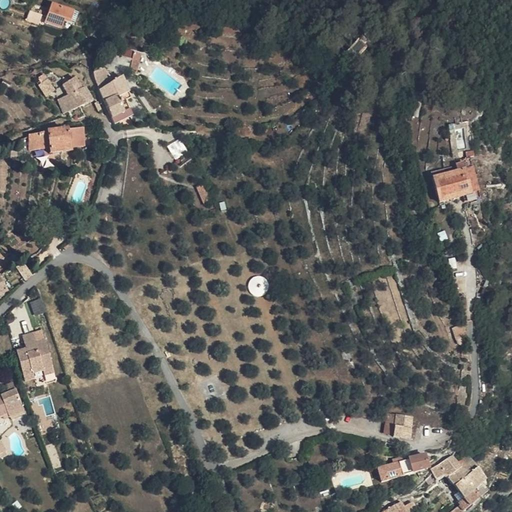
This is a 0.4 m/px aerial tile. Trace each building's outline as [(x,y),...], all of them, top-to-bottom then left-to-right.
[(63,16),(64,14),(72,17),(75,8),(53,0),(50,0),(46,11),(63,16)] [(29,10),(26,20),(39,24),(42,14),(29,10)] [(60,22),(63,16),(46,11),(44,16),(60,22)] [(366,49),(359,40),(344,54),(352,61),(366,49)] [(104,59),(105,58),(120,63),(124,52),(108,48),(106,54),(99,51),(97,57),(104,59)] [(120,63),(119,63),(129,68),(134,55),(124,52),(120,63)] [(348,65),(352,61),(344,54),(340,57),(348,65)] [(134,55),(129,68),(128,70),(136,74),(142,59),(140,58),(137,56),(134,55)] [(98,81),(109,75),(96,63),(94,64),(93,64),(95,74),(98,81)] [(123,86),(122,81),(126,79),(121,71),(119,69),(109,75),(116,90),(123,86)] [(68,88),(81,81),(75,71),(63,78),(68,88)] [(46,88),(54,82),(48,73),(39,79),(46,88)] [(98,81),(106,96),(116,90),(109,75),(98,81)] [(56,95),(63,108),(92,93),(85,79),(81,81),(68,88),(61,92),(56,95)] [(106,96),(113,110),(122,104),(116,90),(106,96)] [(122,104),(113,110),(116,115),(115,115),(116,117),(126,112),(122,104)] [(49,142),(49,146),(69,144),(69,141),(84,140),(82,123),(67,125),(67,124),(46,126),(49,142)] [(26,134),(31,148),(49,142),(46,126),(46,125),(26,134)] [(173,158),(186,153),(180,140),(167,145),(173,158)] [(467,197),(482,192),(471,154),(463,157),(473,188),(465,190),(467,197)] [(465,190),(473,188),(463,157),(455,159),(456,166),(451,167),(450,162),(431,168),(440,197),(465,190)] [(198,205),(208,201),(200,183),(191,186),(198,205)] [(22,272),(33,266),(24,255),(15,260),(22,272)] [(10,280),(4,266),(0,267),(0,271),(4,282),(10,280)] [(265,292),(261,277),(250,280),(254,295),(265,292)] [(33,314),(45,312),(42,298),(30,301),(33,314)] [(456,333),(467,330),(464,318),(453,322),(456,333)] [(34,327),(37,336),(45,334),(43,325),(34,327)] [(37,336),(34,327),(30,329),(40,361),(53,357),(45,334),(37,336)] [(27,375),(36,372),(34,367),(44,364),(46,369),(55,366),(53,357),(40,361),(30,329),(23,331),(27,343),(18,346),(27,375)] [(36,381),(44,380),(43,371),(34,373),(36,381)] [(6,405),(7,408),(7,409),(21,403),(11,378),(4,380),(5,385),(1,387),(2,390),(0,390),(0,410),(2,410),(0,407),(6,405)] [(9,414),(23,408),(21,403),(7,409),(9,414)] [(396,410),(386,408),(383,421),(393,423),(396,410)] [(412,424),(413,415),(414,414),(396,410),(393,423),(392,428),(402,430),(403,422),(412,424)] [(410,432),(412,424),(403,422),(402,430),(410,432)] [(52,469),(60,467),(55,443),(46,445),(52,469)] [(469,449),(462,453),(458,447),(432,464),(435,468),(438,473),(447,469),(452,472),(461,465),(459,462),(472,453),(469,449)] [(452,472),(458,482),(482,467),(472,453),(459,462),(461,465),(452,472)] [(413,456),(416,466),(425,464),(425,459),(423,454),(413,456)] [(402,458),(403,460),(406,469),(412,467),(416,466),(413,456),(402,458)] [(490,478),(482,467),(458,482),(460,485),(465,493),(465,494),(478,486),(490,478)] [(469,501),(482,493),(478,486),(465,494),(466,495),(469,501)] [(464,504),(469,501),(466,495),(461,498),(461,499),(464,504)] [(404,511),(413,507),(410,500),(405,503),(401,496),(386,504),(386,506),(389,511),(404,511)] [(464,504),(461,499),(450,506),(453,511),(455,511),(465,506),(464,504)]
